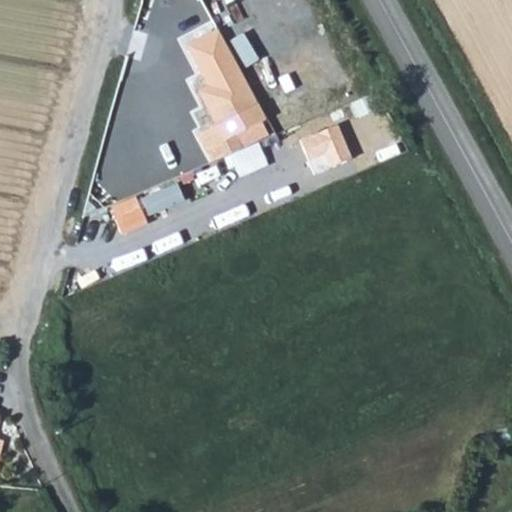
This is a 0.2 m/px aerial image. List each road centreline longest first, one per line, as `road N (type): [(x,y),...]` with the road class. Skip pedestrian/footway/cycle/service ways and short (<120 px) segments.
road 1 (unclassified): [(117,0),(35,268),(16,385),(73,511)]
road 2 (tertiary): [(511,245),(377,0)]
